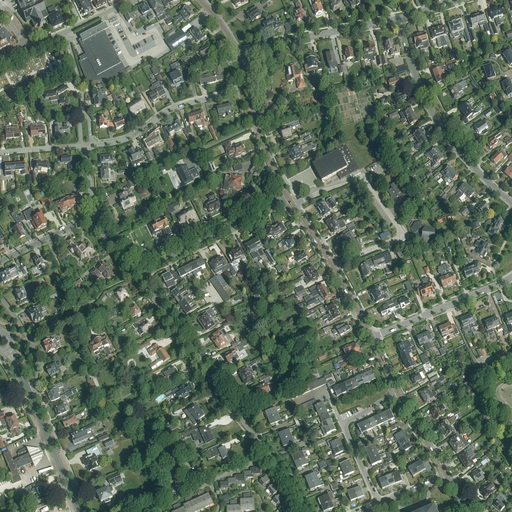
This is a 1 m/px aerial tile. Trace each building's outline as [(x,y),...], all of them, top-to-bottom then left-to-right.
[(16,0),(21,10),(20,10),(24,21),(25,20),(26,23),(31,21),(34,28),(38,27),(39,29),(42,28),(41,25),(44,23),(43,20),(48,17),(45,12),(41,1),(43,0),(46,0),(47,0),(16,0)] [(83,16),(88,13),(83,2),(81,0),(79,0),(76,2),(79,8),(83,16)] [(87,0),(83,2),(88,13),(93,11),(89,3),(87,0)] [(89,0),(90,3),(93,1),(97,9),(101,7),(97,0),(89,0)] [(164,11),(160,3),(158,0),(152,0),(148,2),(153,12),(154,12),(157,19),(158,19),(160,22),(165,20),(168,26),(173,23),(170,16),(167,10),(164,11)] [(323,12),(318,0),(308,0),(309,2),(310,2),(310,3),(311,7),(312,6),(312,7),(313,7),(311,9),(312,11),(314,11),(316,16),(317,16),(318,16),(320,15),(321,14),(322,14),(321,12),(323,12)] [(342,11),(340,3),(339,3),(338,1),(337,1),(336,0),(330,0),(331,5),(330,5),(331,9),(332,8),(333,12),(337,11),(338,12),(342,11)] [(360,6),(358,2),(359,2),(357,0),(345,0),(346,1),(347,4),(348,4),(350,4),(352,8),(356,6),(357,7),(360,6)] [(294,12),(295,16),(293,17),(294,21),(297,20),(297,21),(304,19),(303,16),(304,15),(299,3),(295,4),(298,11),(294,12)] [(154,18),(147,4),(139,7),(143,16),(148,14),(149,17),(148,17),(150,20),(154,18)] [(173,20),(175,23),(179,20),(191,11),(188,6),(179,13),(181,15),(178,17),(173,20)] [(48,9),(51,16),(48,17),(53,28),(63,24),(58,13),(55,14),(54,11),(55,10),(54,7),(48,9)] [(249,11),(250,12),(247,15),(252,22),(255,20),(256,20),(259,18),(262,15),(260,11),(259,12),(255,7),(249,11)] [(504,15),(501,7),(500,7),(499,7),(498,7),(498,8),(495,9),(501,24),(503,23),(502,21),(500,20),(500,19),(501,18),(501,17),(504,15)] [(501,24),(495,9),(492,10),(491,10),(490,10),(490,11),(489,12),(492,20),(495,19),(497,27),(501,25),(501,24)] [(134,10),(129,12),(136,26),(138,29),(140,28),(135,19),(138,18),(134,10)] [(194,15),(191,11),(179,20),(181,23),(184,21),(183,20),(184,19),(186,22),(194,15)] [(134,28),(136,26),(129,12),(124,15),(128,23),(131,21),(134,28)] [(479,24),(480,27),(487,24),(483,13),(476,16),(479,24)] [(274,31),(279,29),(278,28),(282,26),(280,22),(278,23),(276,19),(275,15),(272,16),(273,18),(271,19),(270,19),(265,21),(266,21),(262,23),(261,24),(263,27),(264,28),(265,27),(266,31),(267,31),(270,30),(271,31),(274,30),(274,31)] [(475,25),(479,24),(476,16),(469,18),(473,29),(476,28),(475,25)] [(467,30),(463,31),(459,21),(449,24),(453,34),(454,37),(454,39),(464,36),(466,42),(470,41),(467,30)] [(81,61),(79,62),(90,84),(118,80),(128,75),(122,63),(121,63),(104,32),(108,30),(105,24),(80,38),(81,40),(79,42),(80,44),(83,50),(86,55),(80,59),(81,61)] [(443,27),(443,26),(440,27),(440,28),(437,29),(442,43),(443,47),(447,46),(445,42),(443,36),(446,35),(444,27),(443,27)] [(196,28),(185,36),(189,42),(191,40),(193,39),(200,33),(196,28)] [(439,48),(443,47),(442,43),(437,29),(431,31),(433,39),(436,39),(438,44),(438,45),(438,47),(439,48)] [(185,36),(181,30),(165,41),(173,52),(182,46),(189,42),(185,36)] [(184,49),(190,44),(195,41),(197,43),(204,38),(200,33),(193,39),(191,40),(189,42),(182,46),(184,49)] [(419,35),(423,49),(428,48),(429,46),(425,33),(419,35)] [(11,39),(7,35),(0,39),(0,40),(1,43),(0,43),(0,50),(9,46),(9,43),(9,41),(11,39)] [(135,50),(138,55),(157,45),(152,35),(144,39),(146,44),(135,50)] [(425,54),(423,49),(419,35),(413,37),(415,45),(414,45),(415,49),(419,48),(420,50),(420,51),(421,55),(425,54)] [(385,48),(385,51),(386,51),(387,52),(390,51),(391,56),(399,54),(397,45),(393,46),(391,41),(384,42),(386,48),(385,48)] [(372,45),(369,46),(370,55),(372,62),(375,61),(374,58),(377,57),(376,53),(375,53),(374,47),(375,47),(375,45),(372,45)] [(371,62),(372,62),(370,55),(369,46),(362,47),(363,50),(364,49),(365,56),(364,56),(365,60),(369,60),(369,61),(371,61),(371,62)] [(210,53),(207,47),(199,51),(204,61),(200,64),(202,67),(211,62),(207,55),(210,53)] [(510,52),(503,55),(510,66),(511,64),(511,55),(511,54),(511,49),(511,47),(508,49),(510,52)] [(345,51),(346,56),(344,57),(344,60),(347,59),(347,60),(353,59),(354,63),(360,62),(359,57),(354,58),(353,52),(352,53),(352,50),(345,51)] [(329,67),(329,69),(333,68),(337,67),(336,62),(335,63),(334,56),(333,56),(333,53),(326,55),(328,64),(329,67)] [(307,60),(308,69),(318,67),(319,70),(322,69),(321,63),(316,64),(315,61),(314,61),(314,58),(311,59),(310,58),(308,59),(307,60)] [(170,87),(174,85),(175,86),(183,82),(181,78),(183,77),(180,72),(185,70),(179,62),(170,66),(174,73),(170,76),(171,78),(167,80),(170,87)] [(305,88),(303,80),(302,80),(300,72),(298,73),(297,68),(295,68),(295,65),(287,66),(288,71),(287,72),(288,76),(287,76),(288,81),(293,80),(293,82),(297,81),(299,89),(305,88)] [(202,78),(202,74),(198,75),(201,86),(218,82),(218,81),(224,79),(223,74),(222,74),(220,66),(214,67),(216,74),(202,78)] [(488,80),(484,81),(485,84),(491,82),(490,79),(495,78),(492,70),(493,70),(492,66),(491,66),(484,68),(488,80)] [(436,70),(433,72),(435,78),(450,72),(449,69),(446,70),(445,67),(439,69),(438,68),(435,69),(436,70)] [(444,81),(445,81),(444,78),(451,75),(450,72),(435,78),(437,83),(438,83),(438,85),(444,82),(444,81)] [(391,80),(385,82),(386,84),(389,83),(391,90),(401,86),(398,80),(397,80),(396,78),(391,80)] [(450,89),(453,96),(452,97),(454,99),(455,99),(455,100),(460,97),(458,93),(462,91),(461,90),(467,87),(464,81),(450,89)] [(507,97),(511,95),(511,85),(511,86),(510,81),(501,83),(503,91),(506,90),(507,97)] [(46,99),(51,98),(52,101),(59,100),(60,104),(65,103),(64,93),(69,90),(67,86),(57,93),(45,94),(46,99)] [(160,86),(157,88),(155,86),(153,87),(159,99),(162,97),(163,98),(166,97),(160,86)] [(152,103),(159,99),(153,87),(150,88),(152,92),(153,94),(150,95),(151,98),(150,99),(152,103)] [(356,98),(354,87),(349,89),(349,91),(344,92),(345,96),(347,96),(346,94),(350,94),(351,99),(356,98)] [(120,104),(115,94),(111,95),(113,98),(114,100),(114,102),(113,102),(115,107),(120,104)] [(399,103),(400,104),(403,103),(402,101),(406,100),(404,94),(397,97),(396,95),(393,96),(395,99),(391,101),(391,102),(390,103),(391,105),(396,103),(399,103)] [(498,97),(493,100),(497,105),(501,101),(498,97)] [(105,98),(93,100),(94,103),(95,103),(95,106),(103,106),(103,103),(107,103),(107,98),(105,98)] [(141,109),(142,111),(146,109),(140,99),(136,102),(135,100),(132,101),(138,111),(141,109)] [(131,100),(129,101),(132,105),(127,107),(133,116),(136,115),(135,113),(138,111),(132,101),(131,100)] [(461,107),(462,108),(460,109),(463,114),(471,109),(469,106),(469,105),(473,102),(471,100),(461,107)] [(231,105),(217,108),(217,110),(218,113),(219,115),(226,113),(227,118),(234,116),(233,114),(234,114),(233,112),(231,105)] [(467,119),(469,118),(469,119),(481,111),(478,108),(473,112),(471,109),(463,114),(467,119)] [(403,112),(400,114),(402,119),(400,120),(401,122),(414,115),(412,112),(413,112),(412,110),(411,110),(411,109),(404,113),(403,112)] [(195,114),(194,115),(197,122),(198,127),(202,126),(203,127),(207,126),(206,123),(205,123),(203,115),(201,115),(201,113),(198,114),(197,113),(195,113),(195,114)] [(113,121),(110,121),(110,127),(115,127),(117,129),(118,129),(118,130),(120,129),(120,128),(126,125),(123,119),(121,115),(118,116),(120,120),(114,123),(113,121)] [(194,115),(188,116),(189,121),(188,121),(189,123),(190,123),(190,124),(193,123),(195,128),(198,127),(197,122),(194,115)] [(414,115),(401,122),(402,124),(406,122),(408,121),(410,125),(411,125),(411,126),(414,124),(413,124),(417,121),(414,115)] [(105,128),(110,127),(110,121),(107,122),(106,117),(99,118),(100,128),(102,128),(102,129),(105,128)] [(181,128),(183,127),(181,124),(178,120),(175,122),(177,125),(173,128),(176,133),(182,130),(181,128)] [(299,125),(297,121),(285,126),(285,127),(280,129),(283,138),(284,138),(285,141),(289,139),(289,136),(292,135),(289,127),(294,125),(295,127),(299,125)] [(488,128),(483,121),(474,127),(476,130),(475,131),(477,134),(478,133),(479,134),(482,132),(484,135),(488,132),(486,130),(488,128)] [(56,132),(56,137),(62,137),(62,135),(63,135),(63,129),(63,128),(61,128),(60,126),(61,126),(60,123),(55,123),(56,129),(55,129),(55,132),(56,132)] [(31,137),(38,137),(37,129),(37,125),(33,125),(33,124),(29,124),(29,128),(30,128),(31,137)] [(169,138),(176,133),(173,128),(169,130),(167,127),(164,129),(166,133),(169,138)] [(215,142),(218,141),(216,136),(212,127),(209,128),(213,138),(215,142)] [(414,137),(417,141),(425,135),(425,134),(423,132),(422,130),(421,131),(419,129),(412,133),(414,136),(413,136),(412,135),(408,137),(410,140),(414,137)] [(496,146),(495,145),(498,143),(496,141),(501,137),(498,133),(493,137),(489,140),(490,141),(487,143),(488,145),(490,148),(492,147),(493,149),(496,146)] [(160,149),(158,146),(159,146),(158,144),(161,142),(158,136),(157,136),(157,135),(156,135),(156,134),(153,136),(154,136),(153,137),(154,138),(152,139),(158,150),(160,154),(162,152),(160,149)] [(425,135),(417,141),(412,144),(413,146),(414,146),(417,150),(421,147),(421,146),(422,146),(424,145),(429,141),(428,141),(429,140),(429,139),(428,138),(427,137),(426,138),(425,135)] [(154,148),(155,150),(154,151),(157,157),(161,155),(160,154),(158,150),(152,139),(149,141),(148,140),(146,141),(146,142),(145,142),(149,149),(152,147),(153,148),(154,148)] [(224,144),(227,154),(244,148),(242,144),(237,146),(232,147),(230,142),(224,144)] [(315,148),(312,142),(308,144),(309,147),(290,156),(291,158),(293,158),(294,161),(300,158),(300,159),(304,157),(303,154),(315,148)] [(340,180),(353,172),(356,171),(357,172),(359,171),(358,170),(359,169),(345,143),(328,152),(330,155),(312,164),(322,182),(337,173),(340,180)] [(309,147),(308,144),(302,147),(302,148),(301,149),(298,144),(294,146),(295,147),(288,150),(289,152),(288,153),(289,155),(290,155),(290,156),(309,147)] [(245,152),(244,148),(227,154),(228,158),(235,155),(236,159),(241,157),(240,155),(240,154),(245,152)] [(143,162),(143,161),(146,161),(141,149),(135,152),(135,150),(134,150),(133,149),(130,150),(130,151),(130,152),(132,158),(130,158),(132,163),(137,161),(138,164),(143,162)] [(440,153),(438,151),(437,151),(436,149),(432,151),(431,150),(424,155),(427,159),(428,158),(430,160),(433,159),(439,154),(440,153)] [(496,165),(498,168),(502,164),(499,162),(503,158),(504,160),(507,156),(501,151),(496,156),(495,154),(490,159),(491,161),(492,162),(494,164),(496,165)] [(208,152),(201,155),(204,161),(208,159),(207,157),(210,155),(208,152)] [(439,154),(433,159),(430,160),(434,165),(432,166),(434,168),(438,165),(437,164),(444,159),(439,154)] [(103,164),(103,167),(109,166),(108,163),(113,163),(113,162),(115,162),(114,156),(112,156),(101,157),(101,159),(100,159),(100,162),(101,162),(102,164),(103,164)] [(74,170),(73,161),(71,161),(71,157),(61,158),(62,160),(57,160),(57,167),(61,167),(61,164),(62,164),(65,164),(65,165),(67,164),(67,163),(68,163),(69,170),(74,170)] [(36,160),(34,170),(37,170),(37,171),(47,173),(47,170),(48,170),(48,165),(40,164),(40,160),(36,160)] [(210,163),(207,165),(211,173),(215,172),(213,167),(212,167),(210,163)] [(13,171),(15,171),(14,164),(4,165),(5,176),(13,176),(13,171)] [(27,166),(24,166),(24,164),(14,164),(15,171),(22,171),(22,175),(27,175),(27,166)] [(109,170),(109,166),(103,167),(102,167),(102,170),(101,170),(102,180),(108,180),(108,182),(114,181),(113,171),(111,171),(110,169),(109,170)] [(189,172),(186,166),(178,170),(185,184),(188,183),(190,182),(190,181),(193,180),(192,179),(200,176),(196,168),(189,172)] [(440,173),(441,174),(444,178),(442,179),(444,181),(454,172),(452,170),(452,169),(451,167),(450,167),(444,171),(443,170),(440,173)] [(449,179),(451,182),(458,176),(454,172),(444,181),(445,182),(449,179)] [(225,175),(224,181),(230,182),(228,188),(240,190),(242,178),(231,176),(230,176),(225,175)] [(135,179),(125,183),(129,190),(138,185),(135,179)] [(390,186),(392,189),(388,191),(394,201),(393,202),(398,209),(400,208),(403,212),(410,207),(407,204),(402,197),(407,194),(404,190),(403,191),(397,181),(390,186)] [(460,198),(470,189),(465,184),(463,186),(461,185),(458,188),(460,189),(457,192),(458,193),(456,196),(459,199),(460,198)] [(355,185),(351,187),(352,189),(353,188),(356,193),(359,190),(355,185)] [(470,198),(472,200),(477,196),(470,189),(460,198),(462,200),(465,197),(466,196),(469,199),(470,198)] [(136,201),(134,197),(132,198),(130,194),(131,193),(130,191),(127,193),(126,193),(119,196),(121,200),(119,201),(121,204),(121,206),(122,208),(123,208),(124,210),(134,205),(132,203),(136,201)] [(444,199),(442,200),(442,201),(444,203),(446,201),(452,196),(450,193),(447,196),(444,199)] [(216,211),(220,209),(219,206),(220,205),(218,199),(215,201),(214,199),(216,198),(214,194),(208,197),(210,201),(212,200),(213,202),(206,205),(205,206),(205,208),(206,209),(207,210),(208,210),(210,213),(215,210),(216,211)] [(71,209),(70,208),(66,199),(65,198),(66,198),(65,196),(64,196),(63,195),(60,197),(61,199),(62,199),(64,200),(57,204),(59,208),(60,207),(62,212),(63,212),(63,213),(71,209)] [(76,208),(79,205),(78,205),(78,198),(78,195),(72,195),(73,198),(72,198),(72,197),(69,197),(69,198),(68,198),(67,199),(66,198),(65,198),(66,199),(70,208),(76,208)] [(316,206),(316,207),(317,209),(318,209),(319,212),(333,202),(332,200),(331,198),(326,201),(327,202),(325,204),(324,201),(316,206)] [(336,207),(334,204),(333,202),(319,212),(321,214),(321,215),(322,216),(323,216),(323,217),(331,212),(329,209),(331,208),(332,209),(336,207)] [(368,208),(366,202),(360,205),(362,211),(368,208)] [(472,206),(469,210),(474,215),(476,213),(480,216),(489,207),(484,203),(482,205),(481,204),(480,206),(480,207),(478,209),(476,210),(472,206)] [(465,207),(460,212),(464,216),(469,211),(465,207)] [(189,211),(179,216),(182,222),(186,220),(187,221),(189,220),(189,219),(192,217),(191,215),(195,213),(193,208),(189,211)] [(33,210),(24,214),(27,221),(31,219),(35,228),(37,230),(47,226),(46,223),(40,212),(35,214),(33,210)] [(18,217),(16,214),(12,217),(18,225),(22,223),(22,222),(18,217)] [(155,232),(162,229),(167,240),(174,237),(164,217),(151,224),(148,226),(152,233),(155,232)] [(444,217),(436,220),(438,225),(446,222),(444,217)] [(498,230),(498,229),(499,230),(500,227),(501,224),(503,223),(500,217),(495,220),(494,222),(490,220),(487,222),(486,224),(491,227),(498,230)] [(329,225),(330,228),(343,221),(341,219),(337,222),(334,218),(326,222),(327,223),(327,224),(328,225),(329,225)] [(334,234),(346,227),(343,221),(330,228),(332,231),(332,233),(333,233),(334,234)] [(415,222),(411,229),(414,233),(415,233),(415,234),(416,236),(419,238),(420,240),(425,242),(434,239),(434,229),(421,224),(421,221),(415,222)] [(19,225),(12,229),(17,240),(25,236),(23,233),(24,232),(22,227),(21,228),(19,225)] [(280,225),(274,228),(277,236),(276,236),(277,239),(280,237),(279,235),(286,230),(284,226),(283,227),(281,225),(280,225)] [(499,231),(498,230),(491,227),(490,229),(487,227),(486,229),(489,231),(488,233),(495,237),(499,231)] [(276,236),(277,236),(274,228),(268,229),(268,237),(274,236),(275,240),(277,239),(276,236)] [(468,238),(464,230),(458,233),(462,241),(468,238)] [(338,243),(339,243),(341,245),(352,238),(349,233),(337,240),(338,240),(338,241),(338,243)] [(280,238),(276,241),(278,245),(281,243),(283,247),(287,245),(289,249),(297,244),(293,236),(285,241),(284,240),(282,241),(280,238)] [(352,238),(341,245),(343,248),(342,249),(343,250),(344,250),(345,251),(352,246),(350,242),(355,239),(354,237),(352,238)] [(76,245),(71,239),(67,242),(72,247),(69,249),(73,254),(75,252),(78,256),(80,255),(83,259),(90,253),(92,255),(95,252),(92,249),(91,249),(87,245),(85,247),(84,245),(83,244),(82,244),(81,244),(80,245),(79,246),(77,244),(76,245)] [(255,241),(252,242),(259,256),(260,257),(264,255),(260,248),(262,247),(258,239),(257,239),(255,240),(255,241)] [(485,243),(484,242),(480,240),(478,242),(475,246),(480,249),(487,252),(488,252),(489,250),(488,249),(490,247),(484,244),(485,243)] [(259,256),(252,242),(249,244),(248,244),(246,245),(246,246),(250,254),(252,252),(253,253),(251,254),(254,259),(258,257),(258,258),(260,257),(259,256)] [(237,251),(235,252),(239,260),(241,259),(242,260),(243,261),(245,260),(245,259),(244,257),(245,257),(241,249),(240,249),(239,249),(237,250),(236,251),(237,251)] [(483,258),(487,252),(480,249),(477,253),(473,251),(472,254),(477,257),(478,255),(483,258)] [(268,250),(265,252),(273,264),(276,262),(268,250)] [(295,256),(292,252),(288,255),(292,261),(296,259),(298,263),(299,262),(302,260),(303,262),(304,262),(306,261),(306,260),(306,259),(307,258),(307,257),(306,256),(306,255),(303,251),(295,256)] [(230,265),(235,271),(236,272),(239,271),(237,267),(238,266),(237,265),(240,263),(239,260),(235,252),(234,252),(233,252),(231,253),(228,255),(233,263),(230,265)] [(360,267),(362,270),(360,270),(363,278),(364,277),(365,278),(372,275),(372,274),(373,274),(370,268),(375,266),(375,267),(386,263),(386,264),(392,262),(389,252),(372,259),(366,261),(367,264),(360,267)] [(39,258),(38,257),(33,259),(37,267),(41,265),(43,269),(44,272),(47,271),(45,267),(40,257),(39,258)] [(235,271),(230,265),(228,266),(227,265),(225,261),(225,262),(222,257),(216,261),(220,269),(224,267),(227,271),(230,269),(232,273),(235,271)] [(202,259),(195,263),(200,272),(202,275),(204,274),(201,268),(205,266),(202,259)] [(217,270),(220,269),(216,261),(210,264),(215,272),(217,271),(217,270)] [(473,266),(471,268),(474,275),(477,274),(479,273),(478,270),(481,264),(476,262),(475,263),(474,263),(474,264),(473,266)] [(192,272),(196,279),(198,277),(197,274),(200,272),(195,263),(189,266),(193,272),(192,272)] [(112,274),(103,264),(98,268),(100,270),(99,270),(100,271),(98,273),(95,270),(91,273),(96,280),(101,276),(100,275),(102,273),(103,274),(107,278),(112,274)] [(466,278),(474,275),(471,268),(469,268),(466,265),(464,266),(465,270),(462,271),(463,275),(465,275),(466,278)] [(189,274),(192,272),(193,272),(189,266),(183,269),(186,275),(190,281),(192,280),(189,274)] [(305,271),(308,276),(315,272),(312,266),(305,271)] [(448,271),(447,270),(449,270),(447,266),(442,268),(450,286),(456,283),(454,279),(456,278),(454,274),(452,274),(450,270),(448,271)] [(26,274),(23,268),(18,271),(16,267),(0,274),(0,276),(2,280),(1,281),(2,283),(4,283),(4,284),(11,280),(12,281),(14,280),(14,279),(15,280),(24,276),(23,276),(26,274)] [(443,288),(450,286),(442,268),(438,270),(439,274),(440,273),(443,279),(438,280),(440,285),(442,284),(443,288)] [(177,272),(180,278),(183,283),(184,284),(186,283),(185,279),(184,279),(183,277),(186,275),(183,269),(177,272)] [(180,285),(183,283),(180,278),(177,272),(170,275),(169,273),(162,277),(168,288),(175,284),(174,281),(177,280),(180,285)] [(315,272),(308,276),(310,280),(306,282),(307,284),(310,282),(310,283),(319,278),(316,272),(315,272)] [(215,277),(216,279),(218,281),(220,284),(222,286),(223,289),(227,286),(219,274),(215,277)] [(79,278),(73,283),(76,287),(82,282),(79,278)] [(427,279),(422,281),(424,286),(428,295),(429,295),(431,294),(434,293),(433,291),(435,290),(434,288),(430,279),(428,280),(427,279)] [(418,284),(415,286),(418,294),(419,296),(421,295),(422,297),(428,295),(424,286),(419,288),(418,284)] [(317,295),(314,296),(315,298),(327,291),(324,286),(321,288),(320,286),(314,290),(317,295)] [(370,295),(371,295),(372,298),(387,290),(385,287),(382,289),(381,286),(369,292),(370,293),(369,294),(370,295)] [(27,296),(26,294),(25,294),(29,292),(27,287),(23,288),(14,292),(17,298),(17,299),(17,300),(17,302),(18,302),(19,302),(24,300),(25,303),(28,301),(27,297),(27,296)] [(64,289),(58,292),(61,298),(67,295),(64,289)] [(129,297),(127,293),(126,291),(125,290),(124,291),(123,289),(116,294),(117,295),(117,297),(119,298),(122,302),(122,301),(123,302),(126,300),(125,300),(128,297),(129,297)] [(171,293),(175,299),(181,295),(186,291),(185,289),(180,293),(177,289),(171,293)] [(373,301),(374,303),(375,303),(376,304),(387,298),(386,294),(388,293),(387,290),(372,298),(374,300),(373,301)] [(330,297),(327,291),(315,298),(316,300),(321,297),(323,302),(328,300),(327,298),(330,297)] [(175,299),(179,304),(185,300),(191,296),(189,294),(184,298),(181,295),(175,299)] [(315,298),(306,303),(309,307),(317,302),(315,298)] [(393,302),(396,310),(401,308),(402,309),(406,307),(405,306),(410,304),(408,300),(407,301),(406,298),(403,300),(402,299),(398,301),(398,300),(394,301),(394,302),(393,302)] [(179,304),(183,310),(189,306),(194,302),(193,300),(188,304),(185,300),(179,304)] [(391,312),(396,310),(393,302),(392,301),(387,303),(388,305),(384,307),(384,308),(380,309),(381,312),(380,312),(382,316),(387,314),(387,315),(391,314),(391,312)] [(34,323),(35,323),(37,323),(37,322),(43,319),(41,314),(42,313),(41,309),(45,307),(43,304),(28,311),(34,323)] [(329,315),(337,310),(334,304),(324,309),(319,311),(321,314),(325,311),(326,312),(327,311),(329,315)] [(127,305),(117,311),(119,314),(129,308),(127,305)] [(130,309),(132,312),(129,314),(133,319),(138,315),(139,317),(142,315),(141,313),(136,305),(130,309)] [(191,310),(189,306),(183,310),(187,315),(198,307),(197,306),(191,310)] [(205,316),(199,320),(199,321),(199,322),(200,324),(201,323),(203,326),(212,319),(216,316),(211,309),(203,313),(205,316)] [(332,321),(340,316),(337,310),(329,315),(323,318),(323,320),(324,321),(328,319),(330,322),(333,321),(332,321)] [(474,328),(473,327),(477,325),(475,319),(473,315),(472,316),(471,314),(466,317),(470,326),(471,329),(474,328)] [(461,324),(462,328),(463,328),(464,332),(468,330),(467,327),(470,326),(466,317),(460,319),(462,323),(461,324)] [(494,328),(496,327),(498,331),(502,329),(499,322),(498,322),(496,318),(490,320),(494,328)] [(203,326),(203,327),(204,329),(205,329),(206,331),(210,329),(211,330),(217,326),(219,325),(217,322),(216,323),(212,319),(203,326)] [(488,335),(493,333),(491,329),(494,328),(490,320),(484,323),(486,327),(485,328),(488,335)] [(142,330),(140,331),(143,335),(144,333),(144,334),(152,328),(148,322),(143,326),(140,323),(135,326),(137,329),(140,327),(142,330)] [(336,329),(332,331),(335,335),(338,333),(340,336),(350,330),(346,324),(340,328),(339,327),(336,329)] [(450,324),(445,326),(450,339),(452,339),(451,335),(454,334),(455,336),(459,334),(455,325),(451,327),(450,324)] [(445,326),(439,329),(441,334),(441,336),(442,336),(443,339),(447,337),(448,340),(450,339),(445,326)] [(215,344),(223,338),(220,334),(224,332),(223,330),(214,336),(215,338),(212,340),(215,344)] [(425,335),(423,336),(429,350),(432,349),(429,341),(432,339),(434,338),(432,334),(431,335),(429,332),(425,334),(425,335)] [(53,339),(44,344),(49,353),(53,351),(54,353),(58,352),(57,349),(59,348),(56,342),(59,341),(58,337),(56,334),(51,336),(53,339)] [(420,345),(421,347),(424,346),(427,351),(429,350),(423,336),(422,337),(422,336),(417,338),(420,345)] [(102,338),(100,339),(104,347),(109,356),(112,355),(108,347),(111,345),(107,337),(103,339),(102,338)] [(223,338),(215,344),(215,345),(216,346),(217,346),(220,350),(231,342),(230,340),(226,343),(223,338)] [(99,350),(104,347),(100,339),(94,342),(94,343),(95,343),(99,350)] [(228,354),(224,356),(228,363),(238,358),(235,352),(239,350),(240,352),(244,350),(243,348),(247,346),(246,342),(241,344),(236,346),(237,348),(228,353),(228,354)] [(98,352),(99,351),(99,350),(95,343),(94,343),(89,346),(93,354),(96,353),(97,356),(100,355),(98,352)] [(344,349),(347,355),(359,349),(357,343),(348,347),(344,349)] [(398,346),(401,354),(410,350),(409,348),(407,349),(404,344),(398,346)] [(161,350),(157,345),(153,347),(148,351),(149,353),(151,357),(157,353),(161,359),(154,364),(150,367),(152,371),(157,368),(170,359),(163,349),(161,350)] [(359,349),(347,355),(344,356),(346,359),(348,358),(349,361),(362,355),(359,349)] [(411,353),(410,350),(401,354),(400,354),(404,362),(410,359),(408,354),(411,353)] [(507,359),(503,353),(498,356),(501,362),(507,359)] [(424,365),(430,362),(429,359),(425,361),(423,355),(420,357),(424,365)] [(52,379),(57,377),(55,375),(60,372),(57,367),(66,363),(63,357),(58,360),(59,362),(47,368),(52,379)] [(411,362),(410,359),(404,362),(407,370),(414,367),(413,365),(415,363),(414,360),(411,362)] [(248,367),(240,371),(241,374),(240,374),(242,378),(250,374),(253,372),(250,367),(253,366),(253,365),(257,364),(256,361),(247,365),(248,367)] [(178,374),(174,367),(159,376),(161,379),(165,377),(167,380),(178,374)] [(419,374),(425,371),(423,368),(417,371),(418,373),(415,374),(416,376),(411,378),(412,381),(413,383),(414,383),(414,384),(418,382),(419,384),(423,382),(419,374)] [(250,374),(242,378),(246,385),(254,380),(256,379),(254,376),(257,374),(255,371),(253,372),(250,374)] [(372,371),(366,374),(370,382),(376,379),(375,375),(374,375),(372,371)] [(361,376),(365,385),(370,382),(366,374),(365,372),(360,374),(361,376)] [(361,376),(355,379),(359,387),(365,385),(361,376)] [(260,386),(261,388),(258,390),(260,393),(259,394),(259,396),(261,396),(266,394),(267,395),(268,394),(268,393),(269,392),(266,386),(270,384),(271,383),(270,381),(271,381),(270,378),(264,381),(265,383),(260,386)] [(97,390),(92,379),(88,380),(93,392),(97,390)] [(355,379),(350,381),(354,389),(359,387),(355,379)] [(338,396),(343,394),(339,386),(336,387),(333,381),(327,384),(330,391),(334,389),(335,391),(336,391),(338,396)] [(350,381),(344,383),(348,392),(354,389),(350,381)] [(55,386),(56,388),(47,392),(51,402),(60,398),(58,393),(60,393),(59,389),(64,387),(62,383),(55,386)] [(344,383),(339,386),(343,394),(348,392),(344,383)] [(178,391),(177,389),(172,393),(170,390),(165,394),(168,398),(173,395),(174,397),(175,396),(177,400),(182,397),(183,399),(185,399),(189,396),(190,395),(189,393),(190,392),(186,386),(178,391)] [(421,395),(423,398),(431,393),(428,387),(424,389),(425,390),(420,392),(421,394),(421,395)] [(71,391),(64,394),(66,398),(73,395),(77,393),(75,388),(70,391),(71,391)] [(432,401),(435,399),(437,398),(436,395),(437,394),(435,391),(431,393),(423,398),(424,401),(425,401),(427,403),(431,401),(432,401)] [(133,406),(132,403),(125,407),(127,413),(130,412),(128,409),(133,406)] [(323,403),(318,405),(315,406),(315,407),(317,412),(326,409),(323,403)] [(67,412),(67,411),(69,411),(67,406),(65,407),(64,404),(54,408),(57,416),(67,412)] [(191,418),(192,416),(200,410),(196,405),(188,411),(187,410),(184,412),(189,419),(191,418)] [(438,410),(435,405),(430,408),(432,412),(431,412),(436,420),(436,419),(437,420),(439,419),(439,418),(441,417),(446,414),(443,410),(446,409),(443,405),(438,408),(439,410),(438,410)] [(266,413),(268,419),(278,415),(277,412),(280,410),(279,407),(273,410),(272,408),(269,409),(270,411),(266,413)] [(317,412),(320,418),(328,414),(326,409),(317,412)] [(191,418),(196,425),(201,421),(200,419),(204,416),(200,410),(192,416),(191,418)] [(384,413),(388,421),(389,424),(392,422),(391,420),(394,419),(390,411),(384,413)] [(80,413),(63,421),(66,428),(73,425),(74,427),(79,425),(77,420),(82,418),(80,413)] [(383,424),(388,421),(384,413),(379,416),(383,424)] [(0,420),(2,427),(16,421),(15,418),(14,414),(0,420)] [(331,420),(328,414),(320,418),(317,419),(320,425),(322,424),(331,420)] [(280,419),(278,415),(268,419),(271,426),(284,421),(283,418),(280,419)] [(379,416),(374,418),(378,427),(383,424),(379,416)] [(442,428),(443,430),(452,425),(456,422),(452,416),(440,424),(440,425),(439,426),(441,428),(442,428)] [(374,418),(368,421),(372,429),(378,427),(374,418)] [(322,424),(324,429),(333,425),(331,420),(322,424)] [(16,421),(2,427),(4,430),(8,428),(10,431),(19,427),(16,421)] [(367,432),(372,429),(368,421),(363,423),(367,432)] [(496,421),(490,423),(492,429),(498,426),(496,421)] [(362,435),(362,434),(364,433),(365,436),(368,435),(367,432),(363,423),(358,426),(360,430),(357,432),(359,437),(362,435)] [(75,445),(82,442),(87,440),(89,439),(90,442),(95,439),(91,431),(95,430),(92,425),(85,428),(85,429),(72,435),(74,440),(72,440),(75,445)] [(335,430),(333,425),(324,429),(322,430),(323,432),(326,431),(327,434),(335,430)] [(454,432),(452,429),(454,427),(452,425),(443,430),(445,433),(444,433),(446,436),(446,435),(447,436),(451,434),(452,436),(455,434),(457,433),(456,431),(454,432)] [(202,427),(191,431),(195,441),(200,439),(202,445),(205,444),(211,441),(215,439),(210,429),(207,430),(205,428),(203,429),(202,427)] [(279,434),(281,441),(292,437),(290,433),(293,431),(292,429),(279,434)] [(461,431),(457,433),(455,434),(457,437),(454,439),(451,441),(452,443),(451,444),(453,447),(464,440),(461,435),(462,434),(461,431)] [(396,432),(387,436),(388,439),(390,438),(391,439),(393,438),(394,439),(395,439),(397,443),(406,437),(403,432),(399,434),(397,433),(396,433),(396,432)] [(107,434),(97,438),(99,442),(109,438),(107,434)] [(297,442),(296,440),(293,440),(292,437),(281,441),(284,447),(294,444),(294,445),(298,444),(297,442)] [(409,442),(406,437),(397,443),(400,448),(409,442)] [(331,447),(333,450),(342,446),(339,440),(333,443),(332,440),(327,442),(329,447),(331,447)] [(457,454),(460,452),(462,450),(464,448),(467,446),(468,448),(474,444),(473,442),(468,445),(465,440),(464,440),(453,447),(457,454)] [(412,448),(409,442),(400,448),(403,453),(412,448)] [(374,445),(364,449),(367,455),(377,451),(374,445)] [(208,460),(221,455),(222,457),(225,463),(229,461),(228,459),(231,458),(227,450),(226,450),(225,448),(221,450),(219,446),(205,453),(208,460)] [(345,452),(342,446),(333,450),(335,454),(333,455),(335,458),(345,454),(344,452),(345,452)] [(94,455),(83,460),(85,465),(86,464),(90,472),(97,468),(94,463),(98,462),(95,457),(100,455),(96,447),(91,449),(94,455)] [(475,455),(474,453),(472,450),(474,449),(473,447),(467,450),(468,452),(460,457),(462,461),(463,463),(475,456),(474,456),(475,455)] [(292,456),(295,462),(305,458),(309,457),(306,450),(307,450),(306,448),(303,449),(304,451),(292,456)] [(25,449),(28,456),(29,459),(30,463),(34,472),(44,459),(40,451),(25,449)] [(379,456),(377,451),(367,455),(369,460),(379,456)] [(13,461),(9,452),(4,455),(12,475),(10,476),(13,485),(21,481),(16,470),(21,468),(28,465),(28,464),(30,463),(31,463),(29,459),(28,456),(25,457),(24,456),(18,459),(13,461)] [(475,455),(474,456),(475,456),(463,463),(467,469),(474,465),(472,461),(473,461),(476,459),(477,459),(479,458),(477,454),(475,455)] [(381,462),(379,456),(369,460),(372,466),(381,462)] [(306,462),(305,458),(295,462),(297,469),(310,464),(309,461),(306,462)] [(414,464),(420,473),(426,470),(420,461),(419,458),(416,460),(418,462),(414,464)] [(349,461),(339,465),(342,471),(352,467),(349,461)] [(408,468),(413,477),(420,473),(414,464),(408,468)] [(354,473),(352,467),(342,471),(344,474),(341,476),(343,480),(349,478),(348,475),(354,473)] [(252,477),(252,474),(252,469),(250,469),(250,472),(244,472),(244,473),(244,478),(252,477)] [(392,475),(395,484),(402,482),(397,469),(394,470),(395,473),(392,475)] [(484,478),(478,469),(474,472),(475,474),(471,476),(475,482),(478,480),(479,481),(484,478)] [(305,478),(308,484),(318,480),(317,477),(320,475),(319,472),(305,478)] [(236,485),(245,485),(244,484),(244,481),(244,478),(244,473),(242,473),(242,475),(236,476),(236,481),(236,484),(236,485)] [(119,474),(112,477),(107,479),(110,485),(122,480),(119,474)] [(496,474),(491,478),(495,483),(500,478),(496,474)] [(389,487),(395,484),(392,475),(385,477),(389,487)] [(236,484),(236,481),(236,476),(234,476),(235,479),(228,479),(228,480),(228,485),(236,484)] [(266,476),(260,481),(264,486),(266,485),(265,483),(269,480),(266,476)] [(389,487),(385,477),(382,478),(381,476),(378,477),(379,480),(382,489),(389,487)] [(229,488),(228,485),(228,480),(227,480),(227,482),(220,483),(220,488),(229,488)] [(319,483),(318,480),(308,484),(310,491),(324,485),(323,483),(319,483)] [(273,484),(268,488),(273,495),(277,491),(274,487),(275,486),(273,484)] [(496,490),(495,489),(496,488),(492,484),(490,486),(489,487),(489,488),(488,487),(481,492),(484,496),(483,496),(485,499),(486,498),(486,499),(496,490)] [(46,490),(45,490),(45,489),(44,489),(42,486),(26,493),(28,496),(36,493),(38,498),(39,497),(40,500),(46,498),(45,495),(47,494),(47,493),(47,492),(46,490)] [(111,487),(98,493),(102,502),(105,501),(106,504),(111,501),(110,499),(113,497),(111,493),(113,492),(111,487)] [(360,487),(353,489),(357,499),(364,496),(360,487)] [(357,499),(353,489),(347,492),(351,502),(357,499)] [(329,495),(318,499),(321,506),(331,502),(334,501),(331,492),(328,493),(329,495)] [(209,494),(196,500),(201,510),(214,505),(209,494)] [(280,494),(273,499),(278,505),(280,503),(279,502),(284,498),(280,494)] [(497,502),(494,506),(501,511),(507,504),(504,502),(505,501),(502,498),(502,497),(501,495),(500,496),(499,495),(495,500),(497,502)] [(240,500),(240,506),(241,511),(254,511),(254,499),(240,500)] [(331,502),(321,506),(323,511),(324,511),(334,508),(337,507),(336,504),(340,502),(339,499),(334,501),(331,502)] [(184,506),(184,507),(186,511),(197,511),(201,510),(196,500),(184,506)]
